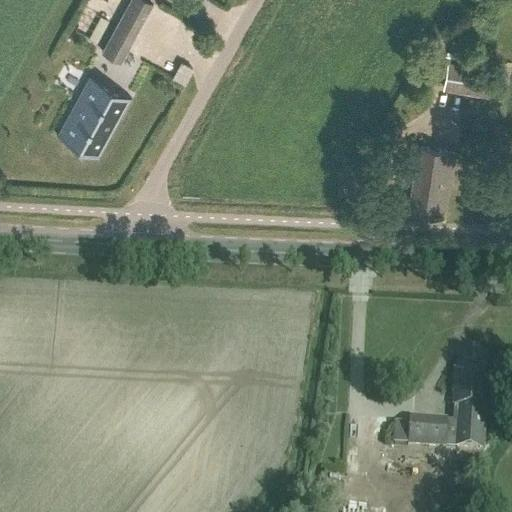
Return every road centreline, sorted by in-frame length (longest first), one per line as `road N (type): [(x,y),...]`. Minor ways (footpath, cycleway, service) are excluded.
road 1 (secondary): [(511,261),(147,245)]
road 2 (unclassified): [(147,245),(151,188),(259,0)]
road 3 (unknown): [(414,407),(366,404),(345,389),(347,254)]
road 4 (secondary): [(147,245),(0,235)]
